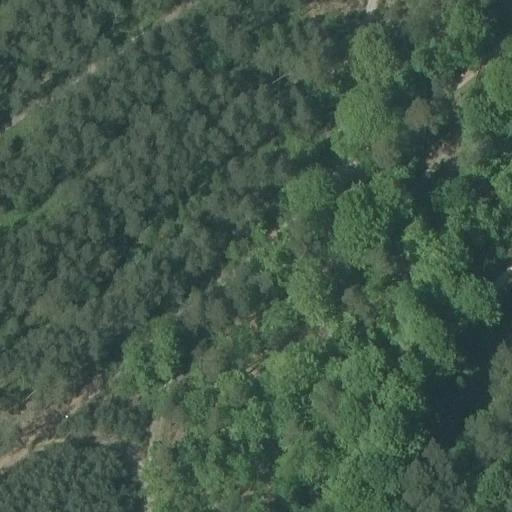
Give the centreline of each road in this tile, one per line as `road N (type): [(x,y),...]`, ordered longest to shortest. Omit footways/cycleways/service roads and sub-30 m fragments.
road 1 (track): [(511,104),(380,211),(284,337),(278,375)]
road 2 (track): [(144,348),(330,198)]
road 3 (track): [(0,130),(197,0)]
road 4 (track): [(511,49),(330,198)]
road 5 (track): [(370,0),(330,198)]
road 6 (track): [(144,348),(0,468)]
road 7 (track): [(278,375),(144,348)]
